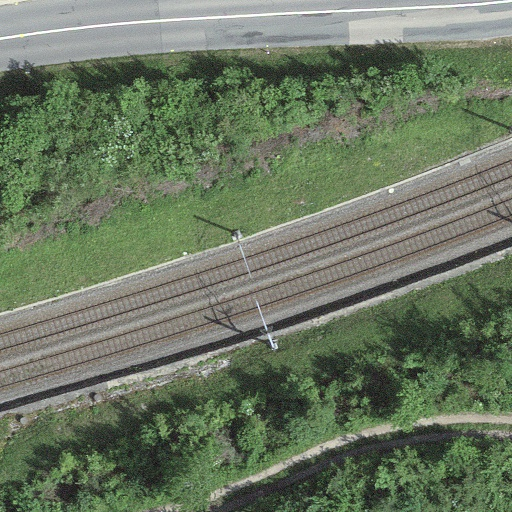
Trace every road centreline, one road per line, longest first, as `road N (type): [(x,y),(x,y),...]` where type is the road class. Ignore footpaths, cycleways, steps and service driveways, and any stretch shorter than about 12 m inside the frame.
road 1 (primary): [(0,39),(160,21),(511,1)]
road 2 (track): [(204,511),(385,445),(511,434)]
